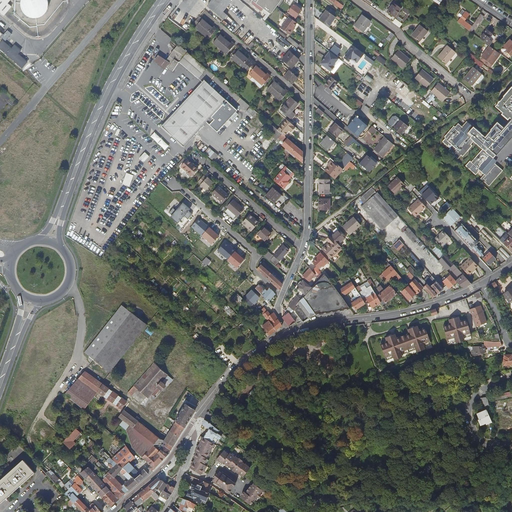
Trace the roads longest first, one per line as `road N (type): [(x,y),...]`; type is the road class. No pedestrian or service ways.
road 1 (residential): [(281,296),(307,234),(309,0)]
road 2 (primary): [(60,245),(62,216),(105,104),(169,0)]
road 3 (primary): [(159,0),(105,87),(39,239)]
road 4 (unclassified): [(121,0),(0,142)]
road 5 (residential): [(281,296),(253,269),(253,250),(169,178)]
road 6 (unclassified): [(452,296),(288,332)]
road 7 (residential): [(471,98),(354,0)]
road 8 (unclassified): [(288,332),(232,371),(188,428)]
road 9 (residential): [(511,377),(480,391),(468,412),(482,443),(511,443)]
